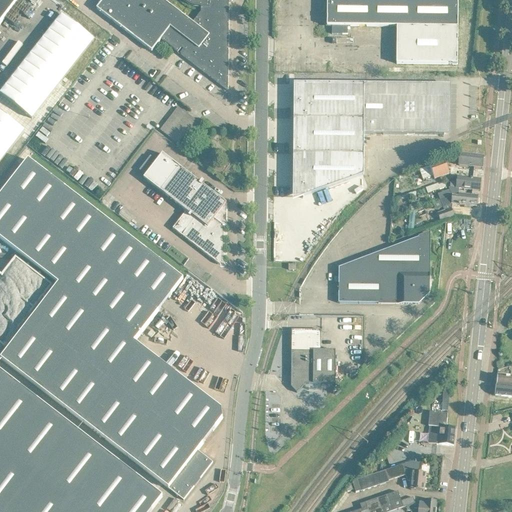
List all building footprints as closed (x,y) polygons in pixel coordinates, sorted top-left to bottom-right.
[(0,0),(0,25),(19,0),(0,0)] [(228,91),(229,3),(230,2),(231,2),(232,1),(232,0),(181,0),(182,1),(184,2),(186,4),(188,5),(190,6),(192,7),(194,7),(196,8),(199,8),(201,7),(201,13),(193,23),(162,0),(103,0),(96,9),(152,52),(161,40),(228,91)] [(457,0),(327,0),(327,27),(332,27),(332,35),(348,35),(348,27),(397,27),(396,64),(457,65),(457,0)] [(62,16),(1,95),(33,120),(95,41),(62,16)] [(365,84),(294,84),(294,119),(294,133),(294,142),(294,152),(295,160),(296,168),(298,177),(300,186),(303,197),(364,175),(364,152),(364,135),(365,84)] [(444,85),(365,84),(364,135),(444,136),(444,85)] [(0,112),(0,162),(24,131),(0,112)] [(223,226),(216,221),(214,220),(226,204),(162,154),(143,179),(186,212),(173,229),(220,265),(222,264),(223,226)] [(482,168),(483,157),(460,154),(459,166),(482,168)] [(448,170),(444,160),(419,170),(424,181),(433,177),(435,180),(449,174),(448,170)] [(222,410),(216,406),(134,343),(183,280),(28,161),(0,197),(0,239),(58,285),(1,360),(184,501),(213,463),(198,451),(223,419),(222,410)] [(450,188),(480,191),(481,180),(457,177),(457,183),(451,182),(450,188)] [(437,184),(425,188),(427,194),(440,190),(445,188),(444,184),(438,186),(437,184)] [(449,191),(439,194),(441,200),(451,197),(449,191)] [(476,206),(477,196),(460,195),(452,197),(452,204),(458,205),(460,205),(476,206)] [(452,197),(441,201),(443,208),(443,209),(451,207),(452,205),(452,204),(452,197)] [(443,209),(438,211),(440,219),(454,214),(451,207),(443,209)] [(429,234),(339,268),(338,304),(419,305),(429,295),(429,234)] [(316,302),(318,307),(333,300),(330,295),(316,302)] [(221,320),(225,322),(223,325),(233,330),(239,319),(225,312),(221,320)] [(205,330),(210,333),(217,323),(213,319),(205,330)] [(219,326),(212,339),(219,343),(226,330),(219,326)] [(306,384),(335,385),(335,351),(321,351),(321,331),(291,331),(291,387),(297,393),(306,384)] [(0,511),(150,511),(162,497),(0,371),(0,511)] [(511,377),(497,376),(496,386),(511,387),(511,377)] [(511,387),(496,386),(495,396),(511,397),(511,387)] [(455,429),(445,428),(446,414),(429,412),(427,426),(438,427),(436,444),(453,446),(455,429)] [(423,492),(425,473),(420,473),(422,460),(386,471),(354,482),(345,494),(355,490),(356,492),(360,491),(360,493),(389,483),(389,481),(406,475),(406,474),(411,472),(410,482),(412,482),(411,490),(423,492)] [(391,511),(409,506),(415,504),(412,498),(401,502),(397,492),(365,504),(366,508),(361,510),(355,511),(391,511)] [(435,511),(437,502),(425,501),(409,506),(408,511),(412,511),(435,511)]
